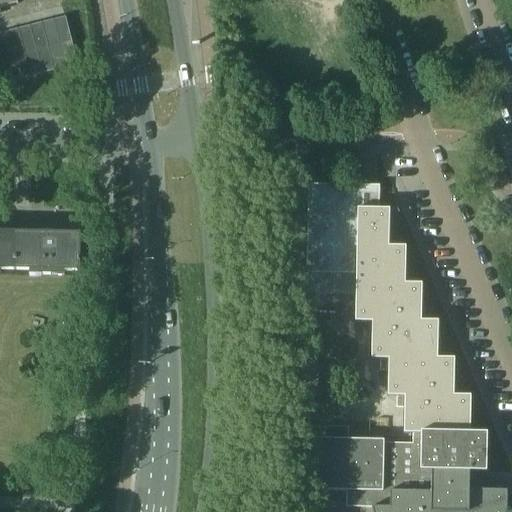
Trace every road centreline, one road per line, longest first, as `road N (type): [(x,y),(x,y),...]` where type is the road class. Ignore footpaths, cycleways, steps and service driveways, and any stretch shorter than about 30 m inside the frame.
road 1 (residential): [(511,362),(414,136),(373,0)]
road 2 (secondary): [(202,511),(214,340),(194,133)]
road 3 (secondary): [(149,140),(160,323),(146,511)]
road 4 (residential): [(0,139),(149,140)]
road 5 (secondary): [(125,0),(149,140)]
road 6 (secondary): [(194,133),(173,0)]
